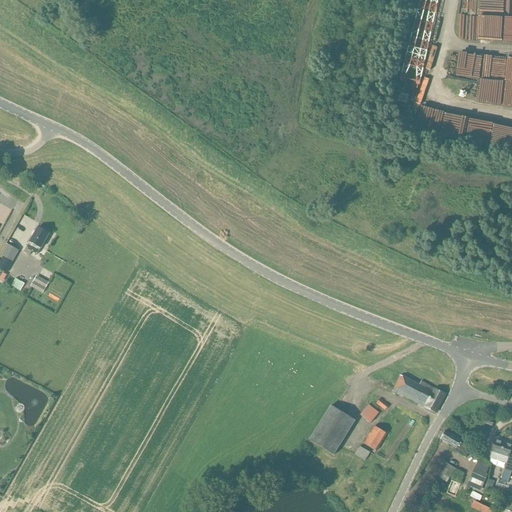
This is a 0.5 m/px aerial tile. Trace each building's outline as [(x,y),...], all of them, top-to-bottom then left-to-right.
[(409,30),(401,87),(425,90),(427,80),(432,81),(435,55),(428,54),(435,4),(433,4),(433,0),(422,0),(421,13),(416,12),(414,31),(409,30)] [(511,17),(504,17),(503,41),(511,41),(511,17)] [(407,104),(409,94),(399,93),(398,102),(407,104)] [(511,127),(445,115),(441,136),(511,148),(511,127)] [(30,242),(26,249),(37,255),(41,248),(49,234),(38,228),(30,242)] [(1,255),(13,262),(19,251),(8,244),(1,255)] [(0,278),(0,279),(5,283),(9,275),(4,272),(0,278)] [(30,287),(43,294),(49,283),(36,276),(30,287)] [(16,277),(11,284),(20,291),(25,283),(16,277)] [(393,391),(435,413),(436,413),(437,410),(445,394),(434,389),(432,393),(401,376),(393,391)] [(389,406),(380,398),(375,403),(384,411),(389,406)] [(370,424),(379,413),(368,403),(359,414),(370,424)] [(356,421),(331,406),(309,441),(334,456),(356,421)] [(376,452),(387,434),(374,426),(364,444),(376,452)] [(461,456),(465,459),(470,451),(466,449),(468,445),(461,441),(462,440),(446,431),(441,439),(456,448),(454,451),(462,456),(461,456)] [(506,464),(509,457),(508,457),(509,455),(511,446),(496,441),(491,458),(506,464)] [(370,453),(360,446),(354,455),(364,461),(370,453)] [(486,476),(490,467),(477,461),(473,470),(471,476),(467,486),(480,491),(487,476),(486,476)] [(437,477),(447,483),(455,469),(444,462),(439,471),(440,472),(437,477)] [(508,483),(511,472),(504,470),(501,480),(508,483)] [(492,489),(494,481),(489,479),(486,487),(492,489)] [(488,508),(474,502),(471,507),(482,511),(494,511),(487,509),(488,508)]
